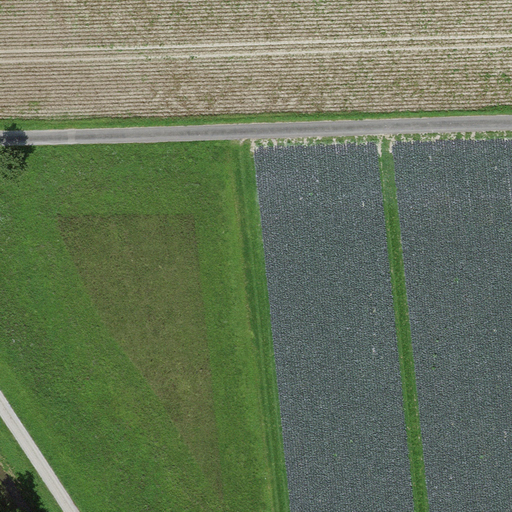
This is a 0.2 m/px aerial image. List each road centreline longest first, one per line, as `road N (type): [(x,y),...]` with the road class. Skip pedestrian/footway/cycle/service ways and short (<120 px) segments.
road 1 (unclassified): [(511,125),(0,141)]
road 2 (track): [(73,511),(0,399)]
